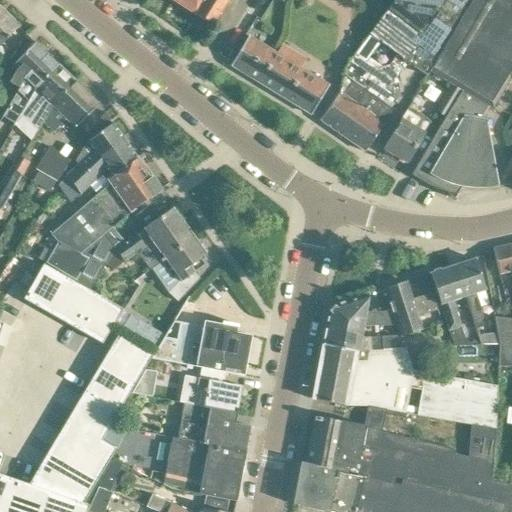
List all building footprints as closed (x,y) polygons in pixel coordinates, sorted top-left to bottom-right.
[(175,0),(174,2),(196,16),(205,0),(175,0)] [(205,0),(196,16),(212,25),(227,0),(205,0)] [(472,0),(393,0),(345,68),(343,76),(351,81),(377,99),(384,87),(400,83),(397,72),(403,70),(401,61),(402,59),(403,60),(402,61),(427,76),(429,73),(472,0)] [(483,120),(489,108),(492,110),(511,76),(511,0),(472,0),(429,73),(452,86),(461,92),(445,118),(427,148),(411,175),(449,198),(450,196),(448,195),(451,185),(469,188),(474,188),(487,188),(498,187),(486,120),(483,120)] [(0,46),(18,27),(0,9),(0,46)] [(248,37),(231,66),(284,98),(302,70),(299,68),(305,59),(281,45),(276,54),(248,37)] [(34,43),(31,41),(22,50),(25,53),(11,68),(16,73),(11,83),(19,87),(24,80),(48,55),(35,43),(34,43)] [(20,115),(29,99),(33,92),(58,65),(48,55),(24,80),(19,87),(20,88),(3,117),(14,124),(20,115)] [(51,106),(75,82),(58,65),(33,92),(29,99),(20,115),(37,131),(51,106)] [(284,98),(311,115),(329,86),(302,70),(284,98)] [(351,81),(342,94),(339,92),(319,120),(365,152),(389,117),(392,109),(377,99),(351,81)] [(74,129),(98,104),(75,82),(51,106),(55,110),(46,118),(43,123),(53,133),(65,120),(74,129)] [(461,92),(452,86),(436,112),(445,118),(461,92)] [(405,162),(406,163),(423,134),(422,134),(430,122),(408,108),(383,149),(384,150),(385,149),(405,161),(405,162)] [(99,161),(125,142),(112,124),(86,143),(92,151),(66,175),(59,186),(63,192),(73,185),(99,161)] [(106,170),(112,177),(138,159),(125,142),(99,161),(73,185),(63,192),(70,202),(80,195),(106,170)] [(37,171),(38,171),(57,182),(70,161),(52,148),(37,171)] [(57,244),(45,266),(90,291),(105,266),(115,250),(102,236),(112,227),(131,212),(134,216),(151,204),(148,200),(161,191),(152,179),(149,171),(147,172),(138,159),(112,177),(107,180),(111,184),(51,234),(57,244)] [(2,191),(0,194),(0,208),(2,210),(23,175),(14,171),(2,191)] [(162,262),(165,259),(161,253),(190,233),(172,208),(144,228),(146,230),(142,233),(162,262)] [(206,255),(190,233),(161,253),(165,259),(180,280),(168,293),(178,302),(199,279),(189,266),(206,255)] [(124,263),(145,247),(136,235),(115,250),(124,263)] [(511,244),(493,250),(493,251),(499,275),(511,271),(511,244)] [(485,290),(475,259),(455,266),(465,297),(476,330),(483,327),(480,319),(484,317),(476,293),(485,290)] [(29,288),(22,300),(49,315),(69,281),(42,265),(29,288)] [(455,266),(449,268),(435,272),(430,274),(453,346),(467,345),(452,301),(465,297),(455,266)] [(69,281),(49,315),(75,330),(95,296),(69,281)] [(411,300),(406,282),(385,289),(393,313),(397,326),(401,337),(422,330),(419,320),(438,313),(431,293),(411,300)] [(328,312),(326,323),(346,326),(347,328),(363,331),(364,326),(384,326),(397,326),(393,313),(365,314),(368,295),(355,299),(346,302),(334,306),(333,306),(328,312)] [(95,296),(75,330),(102,345),(111,329),(121,311),(95,296)] [(131,315),(122,329),(156,349),(164,335),(131,315)] [(511,320),(495,319),(497,335),(499,345),(498,366),(511,367),(511,320)] [(236,333),(238,325),(222,322),(220,330),(202,327),(179,323),(179,324),(183,325),(180,340),(164,337),(151,359),(195,368),(201,369),(225,373),(243,377),(247,355),(251,336),(236,333)] [(326,323),(322,344),(361,352),(401,349),(396,336),(362,337),(363,331),(347,328),(346,326),(326,323)] [(99,365),(133,386),(152,354),(118,333),(99,365)] [(497,335),(478,335),(481,346),(499,345),(497,335)] [(322,344),(312,399),(346,406),(367,407),(366,412),(385,415),(386,410),(406,414),(410,388),(422,390),(417,416),(471,426),(495,431),(497,386),(412,371),(406,349),(401,349),(361,352),(322,344)] [(99,365),(83,393),(116,413),(133,386),(99,365)] [(185,376),(180,403),(183,403),(236,413),(241,387),(223,383),(225,373),(201,369),(200,379),(185,376)] [(100,440),(116,413),(83,393),(66,420),(100,441),(100,440)] [(183,403),(177,439),(211,445),(245,452),(246,449),(245,449),(249,427),(234,424),(236,413),(183,403)] [(312,406),(308,428),(347,436),(351,413),(312,406)] [(378,419),(375,431),(383,433),(386,420),(378,419)] [(66,420),(48,451),(96,479),(115,449),(100,440),(100,441),(66,420)] [(308,428),(303,450),(342,457),(347,436),(308,428)] [(201,495),(236,502),(245,452),(211,445),(201,495)] [(303,450),(299,471),(338,478),(342,457),(303,450)] [(371,450),(369,462),(377,464),(380,452),(371,450)] [(48,451),(28,484),(45,490),(79,502),(82,503),(96,479),(48,451)] [(369,462),(367,474),(375,476),(377,464),(369,462)] [(299,471),(295,492),(334,499),(338,478),(299,471)] [(0,511),(12,479),(0,474),(0,511)] [(105,475),(100,486),(112,492),(118,481),(105,475)] [(490,478),(486,490),(493,493),(497,481),(490,478)] [(12,479),(0,511),(37,511),(45,490),(28,484),(12,479)] [(497,481),(493,493),(500,495),(504,484),(497,481)] [(504,484),(500,495),(508,497),(511,485),(505,484),(504,484)] [(99,487),(88,510),(91,511),(103,511),(112,493),(99,487)] [(45,490),(37,511),(75,511),(79,502),(45,490)] [(295,492),(291,511),(331,511),(334,499),(295,492)] [(363,492),(361,504),(369,506),(372,494),(363,492)] [(190,511),(151,495),(146,507),(156,511),(220,511),(200,508),(198,511),(190,511)] [(82,503),(79,502),(75,511),(86,511),(88,505),(82,503)]
